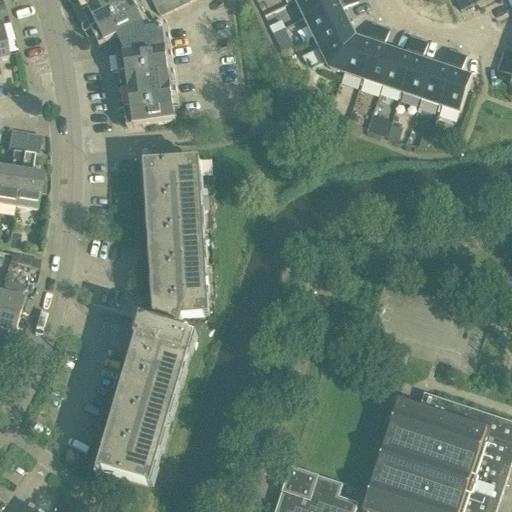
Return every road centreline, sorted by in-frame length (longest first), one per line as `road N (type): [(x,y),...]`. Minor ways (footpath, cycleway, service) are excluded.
road 1 (residential): [(14,511),(96,355),(93,337),(52,316)]
road 2 (residential): [(66,103),(67,233),(52,316)]
road 3 (residential): [(52,316),(0,441)]
road 4 (residential): [(384,0),(391,11),(494,48)]
